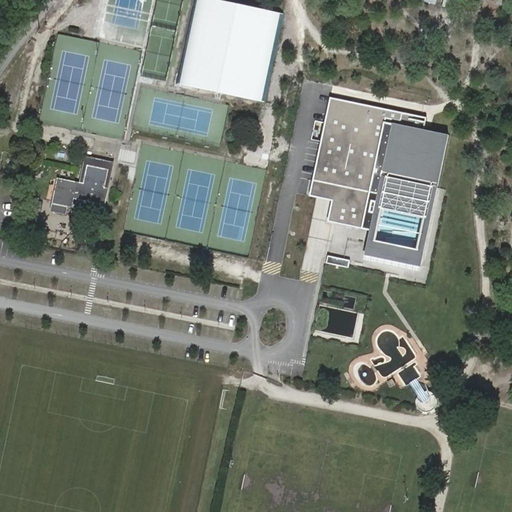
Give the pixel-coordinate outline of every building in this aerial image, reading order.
[(217,92),(261,102),(281,12),(236,3),(222,0),(190,0),(173,81),(217,92)] [(326,191),(338,193),(334,214),(374,222),(368,253),(401,260),(430,265),(459,115),(339,92),(334,117),(322,115),(318,135),(326,137),(316,189),(326,191)] [(104,169),(86,166),(83,183),(56,178),(51,201),(71,206),(71,204),(100,210),(105,189),(101,188),(104,169)] [(291,185),(298,186),(300,172),(293,171),(291,185)] [(326,191),(316,189),(299,185),(272,294),(280,295),(291,298),(299,257),(334,214),(338,193),(326,191)] [(164,258),(166,245),(126,240),(124,253),(164,258)] [(175,250),(173,265),(220,272),(222,257),(175,250)] [(225,284),(240,285),(242,264),(228,263),(225,284)] [(220,291),(219,298),(234,300),(235,293),(220,291)]
